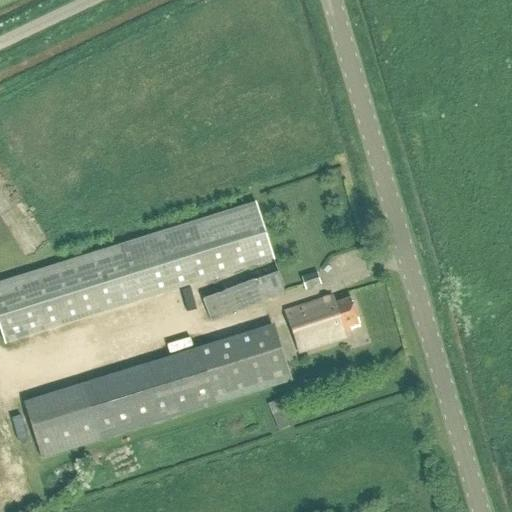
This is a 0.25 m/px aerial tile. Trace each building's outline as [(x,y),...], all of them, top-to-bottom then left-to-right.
[(0,334),(3,343),(272,258),(255,203),(0,283),(0,334)] [(275,273),(202,301),(210,321),(283,293),(275,273)] [(305,291),(321,285),(317,273),(300,278),(305,291)] [(332,298),(286,314),(298,352),(343,337),(342,334),(351,331),(350,328),(359,325),(351,299),(334,305),(332,298)] [(158,325),(165,309),(155,304),(148,320),(158,325)] [(119,335),(120,315),(109,315),(109,334),(119,335)] [(196,359),(40,407),(24,412),(40,459),(212,407),(291,382),(277,334),(196,359)] [(162,358),(183,350),(180,341),(158,350),(162,358)] [(94,369),(76,374),(79,384),(97,379),(94,369)] [(277,401),(268,405),(272,415),(279,432),(288,428),(277,401)] [(11,442),(2,446),(11,467),(20,464),(11,442)]
